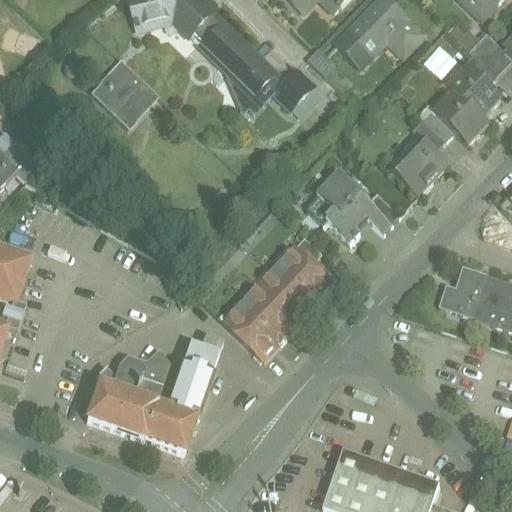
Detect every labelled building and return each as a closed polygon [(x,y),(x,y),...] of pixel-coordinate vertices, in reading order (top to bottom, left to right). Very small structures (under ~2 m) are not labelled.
[(195,0),(129,0),(138,35),(174,26),(206,56),(229,32),(195,0)] [(282,0),(302,20),(319,3),(335,19),(339,15),(340,16),(342,14),(341,13),(354,0),(282,0)] [(507,0),(461,0),(459,2),(483,25),(507,0)] [(385,4),(338,52),(361,74),(392,43),(409,59),(425,42),(385,4)] [(287,88),(229,32),(206,56),(231,80),(246,114),(267,91),(275,99),(276,100),(287,88)] [(506,59),(487,41),(471,59),(480,67),(497,84),(511,69),(511,66),(505,60),(506,59)] [(497,84),(480,67),(471,76),(489,93),(497,84)] [(120,69),(89,101),(110,121),(141,89),(120,69)] [(356,90),(336,71),(325,82),(345,102),(356,90)] [(287,88),(276,100),(275,99),(293,117),(304,105),(307,108),(315,99),(312,97),(316,93),(298,76),(287,88)] [(489,93),(471,76),(451,97),(488,132),(489,131),(484,125),(502,106),(489,93)] [(158,105),(141,89),(110,121),(127,137),(158,105)] [(439,120),(438,122),(455,139),(469,152),(488,132),(451,97),(457,103),(439,120)] [(439,120),(430,111),(419,123),(424,127),(446,149),(455,139),(438,122),(439,120)] [(446,149),(424,127),(414,138),(419,143),(424,147),(424,146),(437,158),(446,149)] [(419,143),(389,175),(419,203),(450,171),(437,158),(424,146),(424,147),(419,143)] [(0,161),(0,197),(18,180),(0,161)] [(363,205),(339,182),(319,203),(321,205),(308,219),(325,235),(329,230),(352,252),(362,241),(358,238),(369,226),(376,218),(369,211),(363,206),(363,205)] [(402,223),(379,200),(369,211),(376,218),(369,226),(385,241),(402,223)] [(323,261),(306,244),(297,254),(314,270),(323,261)] [(297,254),(225,330),(264,367),(280,350),(281,350),(289,342),(289,341),(312,316),(313,317),(321,308),(320,308),(336,291),(314,270),(297,254)] [(31,267),(0,256),(0,355),(6,337),(17,341),(26,315),(15,311),(31,267)] [(488,281),(464,273),(458,294),(448,291),(441,313),(449,316),(450,311),(463,316),(462,320),(474,324),(477,317),(497,324),(494,332),(511,337),(511,296),(508,295),(509,292),(487,285),(488,281)] [(222,350),(204,344),(201,355),(218,361),(222,350)] [(168,414),(123,400),(123,399),(100,392),(88,427),(185,461),(218,361),(201,355),(189,351),(174,397),(168,414)] [(147,369),(121,362),(101,378),(101,388),(102,389),(100,392),(123,399),(123,400),(168,414),(174,397),(161,393),(168,372),(160,359),(160,358),(159,357),(147,369)] [(355,407),(335,399),(331,410),(352,417),(355,407)] [(433,511),(440,493),(344,459),(324,511),(433,511)]
